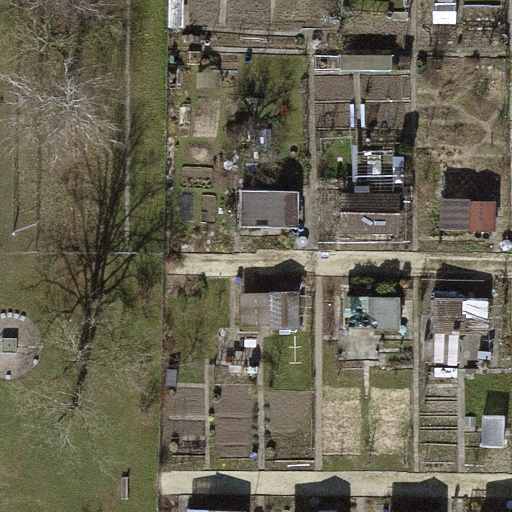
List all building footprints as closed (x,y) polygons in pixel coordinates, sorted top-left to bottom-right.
[(300,194),(239,192),(240,229),(299,231),(300,194)] [(400,195),(340,194),(340,237),(402,236),(400,195)] [(496,234),(495,204),(439,201),(439,233),(496,234)] [(299,294),(239,297),(241,330),(299,331),(299,294)] [(400,301),(343,300),(343,333),(401,333),(400,301)] [(487,301),(433,301),(433,335),(489,335),(487,301)]
